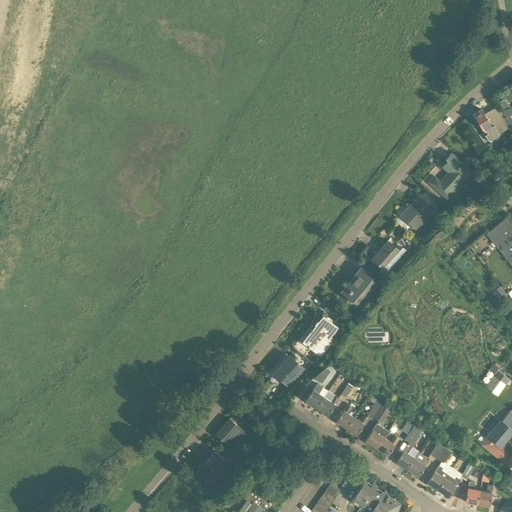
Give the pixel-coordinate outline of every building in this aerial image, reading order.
[(506,122),(511,119),(510,116),(511,115),(511,107),(502,111),(505,120),(506,122)] [(496,115),(493,111),(484,116),(481,110),(473,115),(483,133),(485,132),(487,134),(485,136),(484,135),(488,142),(498,136),(495,129),(502,125),(499,120),(496,115)] [(434,177),(429,183),(446,199),(471,172),(451,154),(445,160),(447,162),(442,168),(443,168),(446,164),(452,169),(440,182),(434,177)] [(401,216),(413,228),(423,217),(425,219),(435,209),(422,197),(412,207),(410,206),(401,216)] [(511,267),(511,226),(506,218),(486,235),(511,267)] [(372,261),(382,270),(380,273),(384,277),(406,252),(402,248),(399,252),(387,241),(380,249),(382,251),(378,256),(378,255),(372,261)] [(360,269),(344,289),(352,296),(349,300),(356,305),(368,291),(371,293),(378,284),(360,269)] [(309,333),(310,333),(312,335),(304,345),(302,343),(320,358),(330,345),(327,343),(338,329),(342,332),(350,321),(340,314),(336,319),(337,320),(334,325),(323,317),(312,331),(311,330),(309,333)] [(289,357),(272,376),(287,390),(304,370),(289,357)] [(321,384),(322,382),(330,373),(324,369),(314,379),(321,384)] [(486,387),(496,395),(497,396),(509,380),(497,371),(486,387)] [(345,385),(346,386),(341,395),(346,398),(353,387),(356,384),(349,379),(345,385)] [(305,401),(316,409),(324,397),(317,393),(321,387),(317,384),(312,390),(305,401)] [(353,387),(346,398),(351,401),(358,390),(353,387)] [(328,391),(324,397),(316,409),(327,416),(335,405),(339,399),(328,391)] [(367,414),(374,419),(383,406),(376,401),(367,414)] [(384,404),(383,406),(374,419),(381,423),(390,409),(384,404)] [(346,429),(354,418),(348,414),(352,407),(347,405),(343,411),(336,422),(346,429)] [(239,409),(232,417),(250,433),(257,424),(239,409)] [(359,421),(354,418),(346,429),(356,436),(364,425),(364,424),(368,418),(363,415),(359,421)] [(238,444),(247,435),(230,420),(216,435),(226,444),(231,438),(238,444)] [(511,469),(511,453),(510,456),(500,447),(511,431),(511,430),(500,421),(481,445),(511,469)] [(407,422),(401,431),(407,434),(413,426),(407,422)] [(388,432),(381,427),(377,424),(372,430),(365,441),(376,449),(383,438),(388,432)] [(411,430),(404,440),(412,445),(418,435),(411,430)] [(390,442),(383,438),(376,449),(387,456),(395,445),(394,445),(399,439),(394,436),(390,442)] [(430,455),(436,459),(442,451),(444,448),(437,443),(430,455)] [(407,470),(414,458),(408,454),(412,448),(407,445),(403,451),(395,462),(407,470)] [(444,448),(442,451),(436,459),(443,463),(450,452),(444,448)] [(205,463),(212,469),(215,472),(204,484),(212,491),(233,468),(223,459),(215,452),(211,457),(210,457),(208,459),(209,459),(205,463)] [(420,462),(414,458),(407,470),(418,477),(429,460),(424,456),(420,462)] [(468,464),(460,477),(466,481),(474,468),(468,464)] [(437,490),(445,479),(448,475),(441,471),(442,468),(438,466),(434,472),(426,483),(437,490)] [(454,490),(460,480),(456,477),(454,480),(448,475),(445,479),(437,490),(449,498),(454,490)] [(369,511),(371,510),(379,498),(383,493),(377,489),(379,486),(374,482),(372,485),(365,481),(350,502),(365,511),(369,511)] [(465,502),(477,504),(479,491),(473,490),(474,482),(469,481),(467,489),(465,502)] [(330,484),(326,490),(334,496),(338,489),(330,484)] [(489,507),(491,497),(492,494),(491,494),(493,486),(488,485),(486,493),(479,491),(477,504),(489,507)] [(261,511),(263,510),(265,511),(266,511),(265,511),(270,505),(244,487),(238,495),(251,504),(245,511),(233,511),(232,511),(231,511),(261,511)] [(336,497),(334,496),(326,490),(322,495),(332,503),(336,497)] [(385,490),(383,493),(379,498),(371,510),(375,511),(396,511),(400,504),(388,496),(390,493),(385,490)] [(322,495),(319,500),(329,508),(332,503),(322,495)] [(315,505),(324,511),(325,511),(329,508),(319,500),(315,505)]
